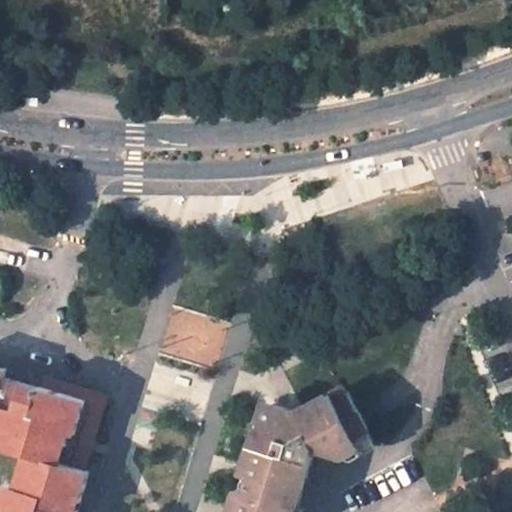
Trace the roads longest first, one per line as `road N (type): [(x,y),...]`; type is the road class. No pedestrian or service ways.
road 1 (tertiary): [(0,152),(134,169),(227,170),(437,130)]
road 2 (tertiary): [(426,94),(251,129),(134,134),(0,117)]
road 3 (residential): [(437,130),(496,275)]
road 4 (residential): [(426,397),(454,306),(496,275)]
